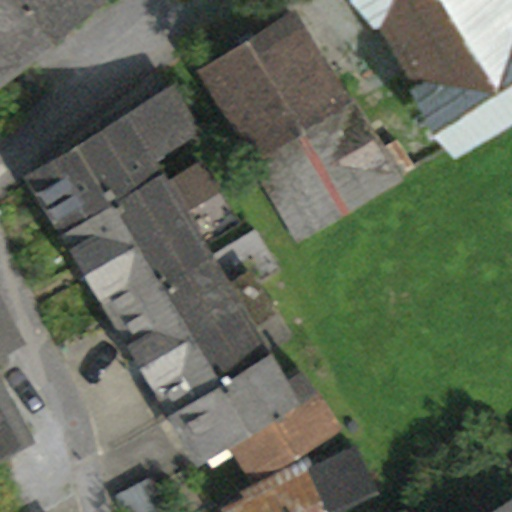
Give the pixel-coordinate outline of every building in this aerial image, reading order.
[(0,0),(0,80),(100,0),(0,0)] [(511,89),(511,0),(387,0),(430,69),(425,72),(456,124),(511,89)] [(204,72),(300,238),(395,184),(294,17),(204,72)] [(198,130),(175,90),(34,176),(65,227),(156,171),(149,159),(198,130)] [(156,171),(65,227),(90,270),(218,191),(200,161),(163,183),(156,171)] [(90,270),(115,312),(206,256),(199,244),(236,222),(220,194),(218,191),(90,270)] [(275,311),(257,283),(277,269),(254,230),(207,258),(206,256),(115,312),(176,414),(266,356),(249,328),(275,311)] [(0,388),(0,351),(5,349),(0,339),(0,453),(27,439),(0,388)] [(176,414),(203,459),(232,441),(314,390),(302,372),(283,384),(266,356),(176,414)] [(277,462),(335,426),(314,390),(232,441),(252,476),(277,462)] [(235,511),(328,511),(327,509),(374,488),(357,452),(309,473),(304,459),(248,488),(254,503),(235,511)] [(153,480),(117,498),(124,511),(166,511),(169,511),(153,480)] [(511,511),(511,503),(496,511),(511,511)]
